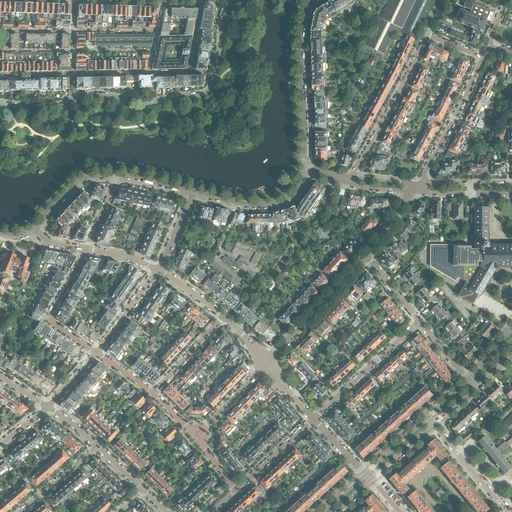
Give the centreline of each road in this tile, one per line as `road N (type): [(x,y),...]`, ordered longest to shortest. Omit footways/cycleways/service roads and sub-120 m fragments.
road 1 (residential): [(231,0),(206,92),(147,104),(98,95),(70,102)]
road 2 (residential): [(304,167),(299,40),(311,0)]
road 3 (residential): [(426,34),(350,180)]
road 4 (residential): [(266,365),(365,255)]
road 5 (residential): [(314,419),(420,321)]
road 6 (residential): [(481,54),(423,182)]
road 7 (residential): [(98,353),(51,324),(49,313),(86,249)]
road 8 (residential): [(304,167),(294,192),(274,203),(194,191)]
